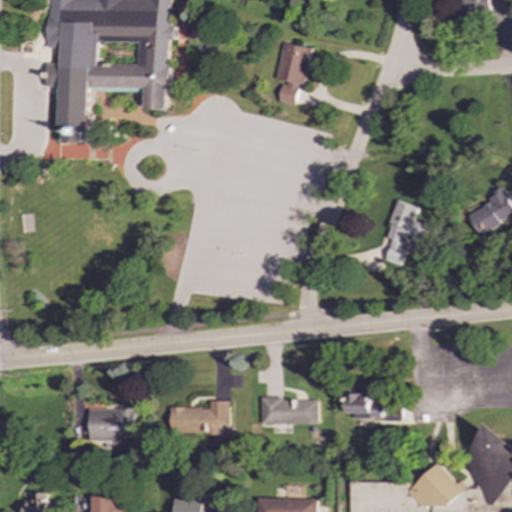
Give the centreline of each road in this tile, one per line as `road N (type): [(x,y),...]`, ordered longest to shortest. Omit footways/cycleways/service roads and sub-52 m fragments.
road 1 (secondary): [(511,311),(0,362)]
road 2 (residential): [(307,332),(314,257),(385,83),(404,0)]
road 3 (residential): [(391,64),(431,72),(511,68)]
